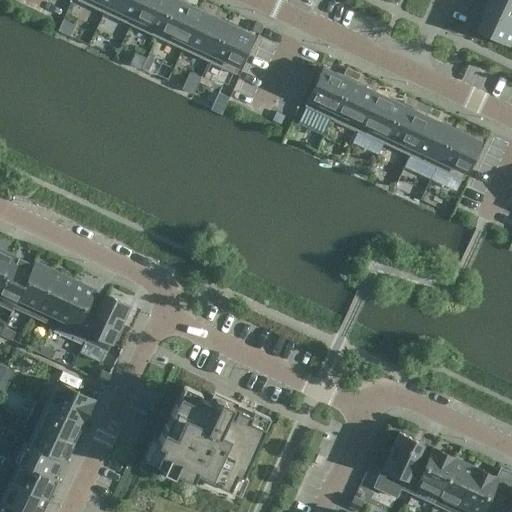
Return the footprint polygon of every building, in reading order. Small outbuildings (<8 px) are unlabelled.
[(103,13),(109,0),(76,0),(77,0),(103,13)] [(130,25),(141,0),(109,0),(103,13),(130,25)] [(156,37),(172,0),(141,0),(130,25),(156,37)] [(182,49),(199,11),(175,0),(172,0),(156,37),(182,49)] [(511,22),(511,0),(488,0),(484,9),(511,22)] [(507,45),(511,34),(511,22),(484,9),(484,10),(485,11),(476,31),(507,45)] [(208,61),(226,23),(199,11),(182,49),(208,61)] [(235,74),(252,36),(226,23),(208,61),(235,74)] [(147,56),(142,68),(148,71),(154,59),(147,56)] [(330,119),(348,81),(321,68),(304,106),(330,119)] [(189,72),(186,78),(197,83),(200,77),(189,72)] [(357,131),(374,93),(348,81),(330,119),(357,131)] [(383,143),(400,105),(374,93),(357,131),(383,143)] [(409,155),(426,117),(400,105),(383,143),(409,155)] [(435,168),(453,129),(426,117),(409,155),(435,168)] [(462,180),(479,142),(453,129),(435,168),(462,180)] [(0,282),(13,255),(0,249),(0,282)] [(0,304),(11,310),(34,261),(33,261),(31,264),(13,255),(0,282),(0,304)] [(31,315),(52,270),(34,261),(11,310),(12,310),(13,307),(31,315)] [(53,325),(74,280),(52,270),(31,315),(53,325)] [(94,290),(74,280),(53,325),(84,340),(105,295),(105,294),(99,306),(89,301),(94,290)] [(128,305),(105,295),(84,340),(107,351),(113,338),(116,339),(122,327),(119,325),(128,305)] [(14,332),(3,327),(0,332),(0,334),(11,340),(14,332)] [(40,353),(43,345),(32,340),(28,348),(40,353)] [(55,351),(43,345),(40,353),(51,358),(55,351)] [(14,371),(6,367),(1,379),(8,382),(14,371)] [(96,380),(106,384),(110,375),(101,370),(96,380)] [(0,392),(3,394),(8,382),(1,379),(0,379),(0,392)] [(37,400),(36,400),(82,421),(92,399),(55,382),(45,404),(37,400)] [(241,475),(264,426),(247,419),(250,413),(212,396),(209,402),(197,397),(195,402),(179,395),(156,443),(161,446),(154,462),(191,479),(194,473),(228,488),(235,472),(241,475)] [(72,441),(82,421),(36,400),(27,420),(72,441)] [(64,459),(72,441),(27,420),(19,438),(16,436),(15,437),(64,459)] [(427,459),(426,459),(416,454),(421,442),(419,441),(418,441),(414,439),(413,438),(413,439),(398,432),(389,452),(386,450),(380,462),(383,464),(373,486),(396,497),(400,488),(411,493),(427,459)] [(63,460),(64,459),(15,437),(6,456),(55,479),(55,478),(52,477),(60,459),(63,460)] [(433,503),(454,458),(440,451),(440,450),(439,451),(435,449),(435,448),(434,448),(432,447),(426,459),(427,459),(411,493),(433,503)] [(45,499),(55,479),(6,456),(6,457),(9,459),(0,478),(45,499)] [(452,511),(473,466),(463,462),(463,461),(462,462),(459,460),(459,459),(458,459),(454,458),(433,503),(452,511)] [(492,511),(501,494),(490,489),(495,477),(493,476),(493,475),(492,475),(488,473),(487,473),(473,466),(452,511),(492,511)] [(0,501),(23,511),(39,511),(45,499),(0,478),(0,477),(0,501)] [(511,511),(511,498),(501,494),(492,511),(511,511)] [(363,501),(353,496),(348,506),(358,510),(363,501)] [(0,511),(23,511),(0,501),(0,511)]
